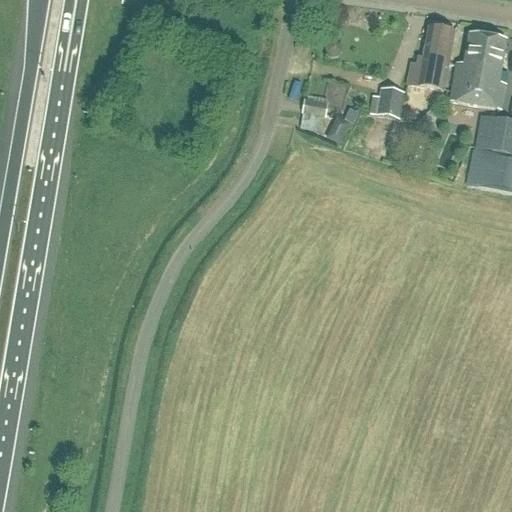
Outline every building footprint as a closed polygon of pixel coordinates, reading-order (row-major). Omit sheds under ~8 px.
[(406,88),(441,95),(453,36),(428,31),(422,61),(420,61),(418,68),(410,67),(406,88)] [(497,89),(504,45),(467,39),(462,69),(455,68),(449,105),(500,113),(504,90),(497,89)] [(369,118),(397,123),(402,96),(380,91),(378,100),(372,99),(369,118)] [(492,154),(511,156),(511,130),(497,128),(492,154)] [(363,157),(369,142),(354,136),(348,152),(363,157)] [(396,158),(405,142),(395,137),(386,152),(396,158)] [(464,192),(511,197),(511,164),(467,159),(464,192)]
